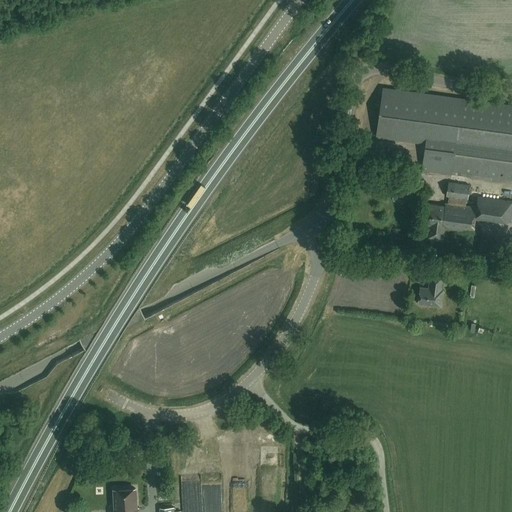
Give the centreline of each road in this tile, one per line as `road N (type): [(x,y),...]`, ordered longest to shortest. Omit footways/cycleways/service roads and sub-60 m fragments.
road 1 (trunk): [(9,511),(165,243),(352,0)]
road 2 (tertiary): [(0,337),(50,304),(126,233),(300,0)]
road 3 (unclassified): [(0,386),(305,229)]
road 4 (residential): [(305,229),(317,253),(315,276),(251,380),(223,402),(187,414),(148,413),(113,399)]
road 5 (unclassified): [(305,229),(333,195),(358,75),(375,67)]
road 6 (unclassified): [(511,86),(375,67)]
